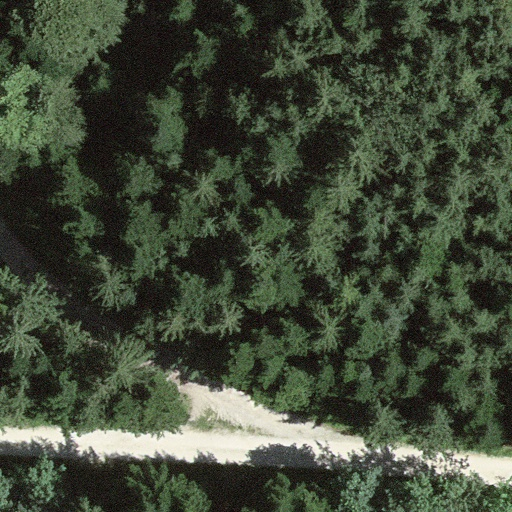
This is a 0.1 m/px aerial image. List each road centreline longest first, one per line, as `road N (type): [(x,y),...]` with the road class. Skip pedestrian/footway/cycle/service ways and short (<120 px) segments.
road 1 (track): [(323,452),(106,329),(0,234)]
road 2 (track): [(323,452),(0,448)]
road 3 (track): [(511,476),(323,452)]
